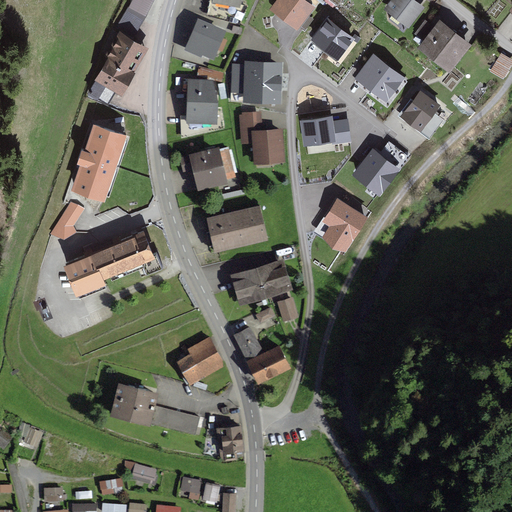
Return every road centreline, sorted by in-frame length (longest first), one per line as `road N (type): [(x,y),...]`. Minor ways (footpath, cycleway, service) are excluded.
road 1 (track): [(375,511),(314,414),(326,329),(360,255),(403,192),(511,78)]
road 2 (tertiary): [(256,416),(185,255),(159,159),(159,99),(178,0)]
road 3 (residential): [(256,416),(278,415),(293,401),(309,338),(314,293),(292,145),(292,107),(306,69)]
